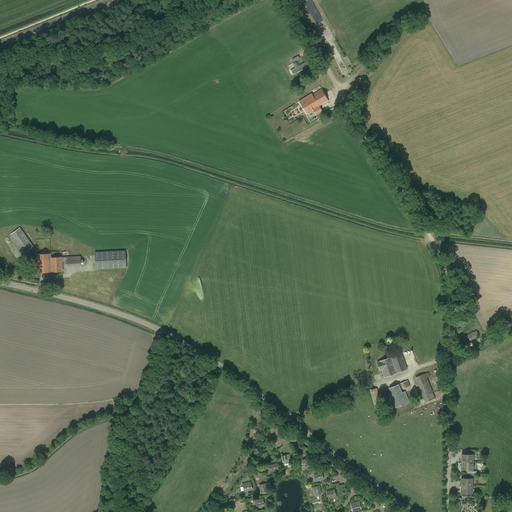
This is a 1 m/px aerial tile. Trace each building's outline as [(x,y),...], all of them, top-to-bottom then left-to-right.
[(293,75),(309,66),(306,61),(298,66),(296,62),(293,64),(295,68),(290,70),(293,75)] [(355,99),(364,81),(358,78),(349,96),(355,99)] [(319,106),(329,101),(322,89),(312,95),(312,94),(299,101),(307,115),(313,111),(316,115),(322,112),(319,106)] [(10,235),(14,240),(24,254),(34,247),(20,228),(10,235)] [(96,270),(126,268),(125,250),(95,252),(96,270)] [(51,272),(51,258),(51,257),(51,254),(37,254),(37,273),(51,272)] [(67,268),(81,267),(81,256),(66,257),(67,268)] [(51,257),(51,258),(51,272),(63,271),(62,257),(51,257)] [(38,284),(39,280),(28,277),(29,274),(25,273),(24,280),(27,280),(27,281),(38,284)] [(470,341),(479,336),(476,331),(467,335),(470,341)] [(384,377),(407,369),(401,353),(377,362),(380,371),(382,370),(384,377)] [(427,378),(430,377),(428,373),(425,374),(425,373),(415,377),(425,403),(435,399),(427,378)] [(399,384),(401,390),(410,386),(408,380),(399,384)] [(401,390),(399,384),(388,388),(392,397),(389,398),(393,409),(410,402),(405,391),(402,393),(401,390)] [(378,422),(385,420),(377,388),(370,390),(378,422)] [(262,462),(269,461),(267,452),(258,454),(259,459),(261,458),(262,462)] [(289,459),(290,458),(289,454),(281,456),(283,465),(290,463),(289,459)] [(305,468),(312,466),(310,457),(301,460),(302,464),(304,464),(305,468)] [(472,464),(472,461),(462,461),(462,469),(472,469),(474,469),(474,468),(475,465),(474,464),(472,464)] [(275,473),(280,471),(277,463),(269,465),(270,472),(275,471),(275,473)] [(315,482),(324,479),(322,471),(317,472),(317,473),(313,474),(315,482)] [(244,492),(253,490),(251,481),(242,483),(242,485),(244,492)] [(267,488),(268,487),(267,483),(259,485),(261,494),(268,492),(267,488)] [(314,495),(322,494),(320,485),(311,488),(312,492),(314,491),(314,495)] [(472,493),(472,485),(462,485),(462,493),(472,493)] [(332,499),(337,498),(335,489),(326,492),(328,498),(332,497),(332,499)] [(261,506),(265,505),(263,498),(255,500),(257,509),(261,508),(261,506)] [(353,511),(361,509),(359,501),(355,502),(355,503),(351,505),(353,511)]
